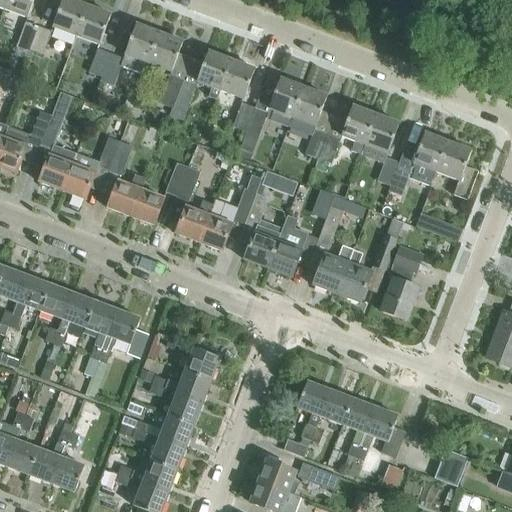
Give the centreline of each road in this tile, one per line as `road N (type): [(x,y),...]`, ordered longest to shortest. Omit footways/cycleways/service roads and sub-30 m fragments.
road 1 (residential): [(191,0),(511,124)]
road 2 (residential): [(280,320),(0,215)]
road 3 (residential): [(438,378),(511,168)]
road 4 (residential): [(206,511),(280,320)]
road 5 (residential): [(438,378),(280,320)]
